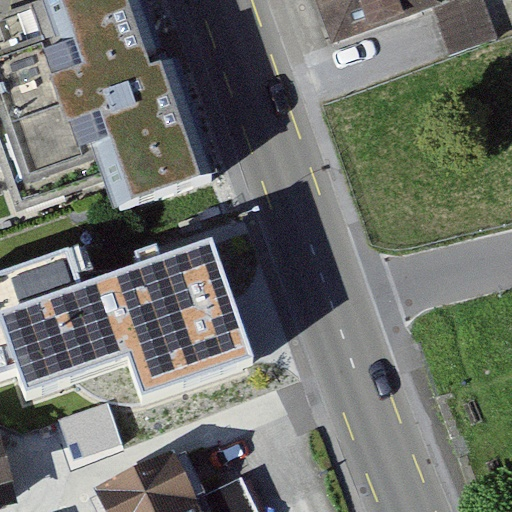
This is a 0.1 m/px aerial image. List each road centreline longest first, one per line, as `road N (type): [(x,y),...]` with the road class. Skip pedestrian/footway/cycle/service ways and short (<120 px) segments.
road 1 (secondary): [(225,0),(332,307)]
road 2 (secondary): [(332,307),(411,511)]
road 3 (residential): [(332,307),(511,263)]
